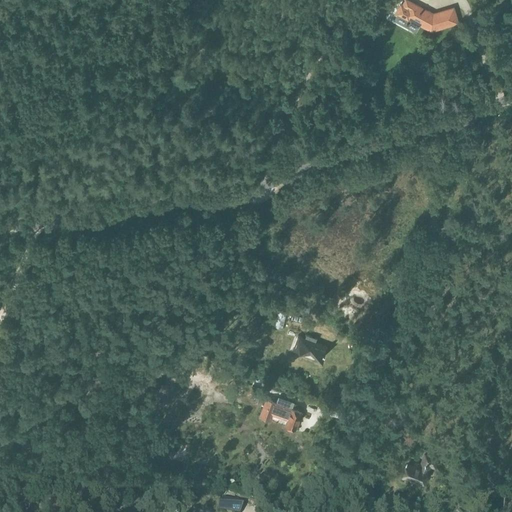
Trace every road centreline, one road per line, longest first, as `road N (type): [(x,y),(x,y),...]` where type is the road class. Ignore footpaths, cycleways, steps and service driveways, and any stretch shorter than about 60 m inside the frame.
road 1 (unclassified): [(0,226),(175,209),(467,113)]
road 2 (unclassified): [(327,511),(467,113)]
road 3 (unknown): [(259,187),(352,0)]
